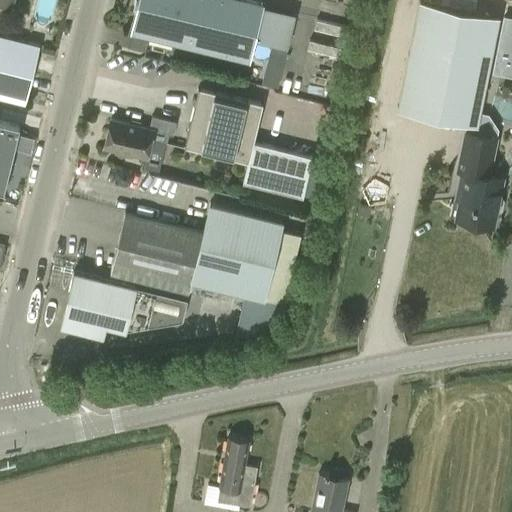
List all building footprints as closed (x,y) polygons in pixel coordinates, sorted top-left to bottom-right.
[(294,14),(262,6),(262,3),(250,0),(139,0),(132,31),(248,60),(253,39),(270,43),(260,83),(276,87),(294,14)] [(423,0),(418,0),(397,108),(478,124),(499,15),(423,0)] [(511,74),(511,17),(503,16),(492,71),(511,74)] [(0,95),(25,102),(40,43),(0,33),(0,95)] [(184,146),(247,161),(242,180),(302,195),(312,155),(253,141),(262,103),(198,88),(184,146)] [(146,158),(151,140),(166,143),(168,134),(173,135),(176,122),(151,115),(148,127),(110,118),(103,147),(146,158)] [(0,190),(3,191),(19,126),(0,121),(0,190)] [(457,200),(453,219),(494,227),(504,177),(490,174),(497,136),(463,129),(454,171),(458,171),(453,199),(457,200)] [(124,187),(130,183),(132,177),(128,171),(121,169),(115,173),(114,179),(117,185),(124,187)] [(206,219),(203,231),(191,281),(263,299),(284,304),(300,233),(281,229),(283,220),(209,202),(206,219)] [(359,203),(357,212),(369,215),(371,206),(359,203)] [(110,271),(188,291),(191,281),(203,231),(124,211),(110,271)] [(73,271),(67,297),(69,297),(62,326),(87,333),(88,330),(104,334),(106,325),(125,330),(182,320),(187,299),(93,276),(74,271),(73,271)] [(228,437),(218,489),(217,500),(250,505),(257,467),(244,464),(248,440),(228,437)] [(355,511),(356,511),(342,509),(348,478),(319,472),(310,511),(355,511)]
